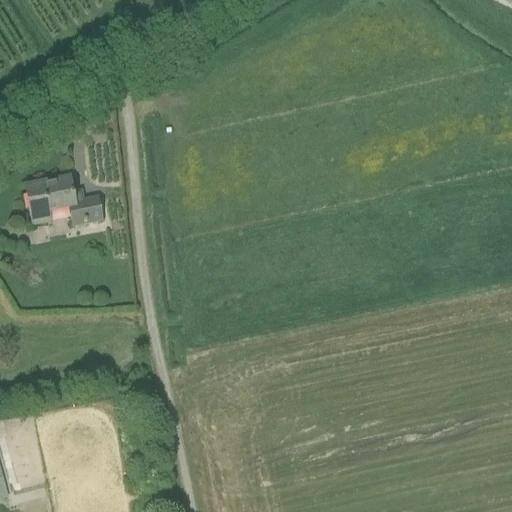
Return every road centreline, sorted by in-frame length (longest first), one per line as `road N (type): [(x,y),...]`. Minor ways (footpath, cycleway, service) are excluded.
road 1 (track): [(129,69),(202,511)]
road 2 (unclassified): [(0,149),(224,0)]
